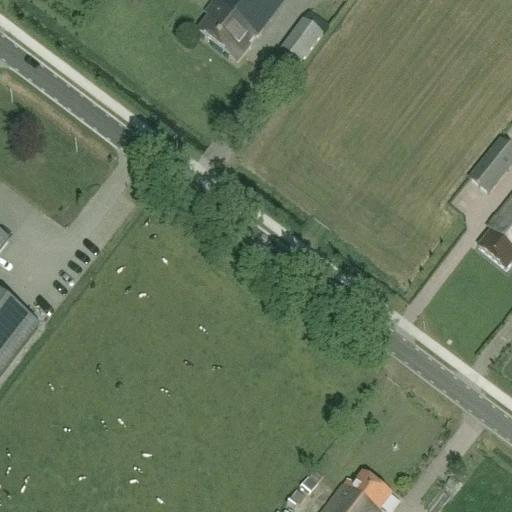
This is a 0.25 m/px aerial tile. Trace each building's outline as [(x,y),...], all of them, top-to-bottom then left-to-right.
[(237,65),(250,48),(249,47),(285,0),(216,0),(205,16),(210,20),(198,35),(237,65)] [(322,38),(329,30),(310,15),(303,24),(322,38)] [(300,68),(322,38),(303,24),(281,53),(300,68)] [(463,82),(476,67),(459,52),(446,67),(463,82)] [(487,197),(511,167),(511,153),(499,143),(468,181),(487,197)] [(511,200),(488,230),(491,233),(477,250),(505,273),(511,264),(511,200)] [(0,381),(39,330),(0,300),(0,255),(8,245),(0,239),(0,381)] [(315,474),(300,493),(309,500),(324,481),(315,474)] [(380,511),(390,499),(360,479),(353,489),(346,483),(325,511),(380,511)]
